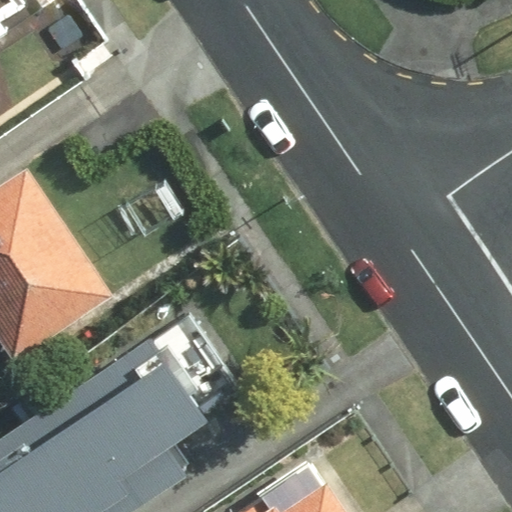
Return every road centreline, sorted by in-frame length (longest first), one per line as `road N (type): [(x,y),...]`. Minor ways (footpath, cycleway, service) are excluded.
road 1 (residential): [(241,0),(396,228)]
road 2 (residential): [(396,228),(511,393)]
road 3 (residential): [(396,228),(511,152)]
